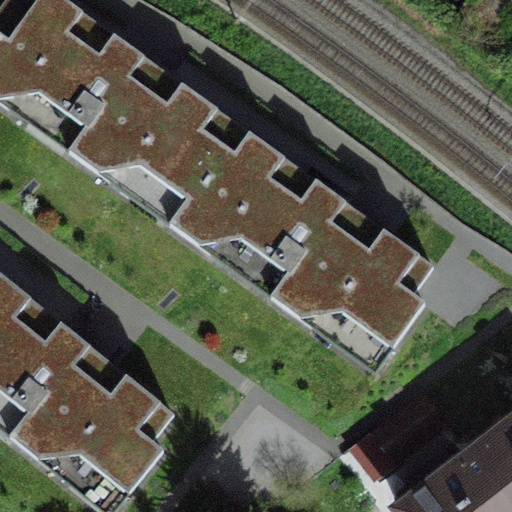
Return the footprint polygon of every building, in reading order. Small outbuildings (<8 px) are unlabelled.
[(138,43),(73,0),(66,0),(0,99),(0,111),(415,388),(489,277),(383,207),(138,43)] [(511,0),(464,0),(450,23),(485,44),(511,1),(511,0)] [(0,267),(0,425),(104,511),(172,511),(223,452),(105,355),(0,267)] [(464,444),(431,401),(363,452),(396,496),(464,444)] [(511,511),(511,448),(431,511),(511,511)]
